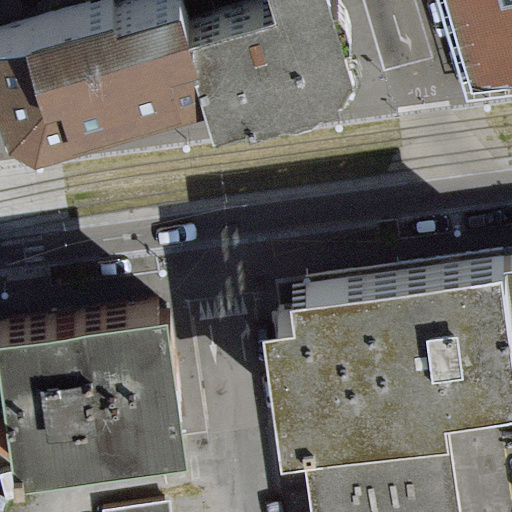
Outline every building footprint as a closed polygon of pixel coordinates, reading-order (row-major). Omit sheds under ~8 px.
[(115,0),(95,0),(0,30),(0,59),(18,115),(25,137),(203,79),(184,14),(179,0),(138,0),(117,7),(115,0)] [(334,0),(234,0),(184,14),(203,79),(213,113),(337,76),(351,56),(334,0)] [(511,69),(511,0),(454,0),(477,75),(511,69)] [(511,245),(500,247),(511,336),(511,245)] [(290,410),(300,409),(430,393),(427,376),(511,363),(511,336),(500,247),(303,276),(307,301),(274,307),(290,410)] [(170,418),(151,294),(0,314),(0,377),(2,394),(11,453),(25,451),(23,440),(170,418)] [(310,416),(325,511),(447,511),(430,393),(300,409),(301,417),(310,416)] [(171,511),(168,492),(102,501),(103,511),(171,511)]
